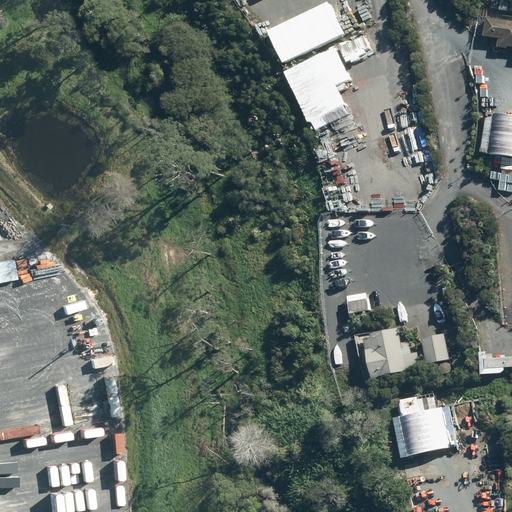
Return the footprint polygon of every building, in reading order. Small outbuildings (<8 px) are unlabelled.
[(327,1),(266,30),(282,62),(343,34),(327,1)] [(511,16),(483,13),(480,34),(494,36),(493,44),(511,46),(511,16)] [(339,45),(346,62),(372,52),(363,35),(339,45)] [(335,47),(283,71),(307,122),(345,104),(336,86),(349,80),(335,47)] [(511,112),(478,109),(473,148),(511,152),(511,112)] [(343,324),(355,322),(354,316),(379,312),(376,294),(339,300),(343,324)] [(359,334),(368,373),(410,363),(404,337),(395,339),(392,326),(359,334)] [(439,330),(416,335),(421,358),(445,352),(439,330)] [(485,376),(511,375),(511,368),(511,367),(511,356),(496,358),(496,352),(484,353),(485,376)]
